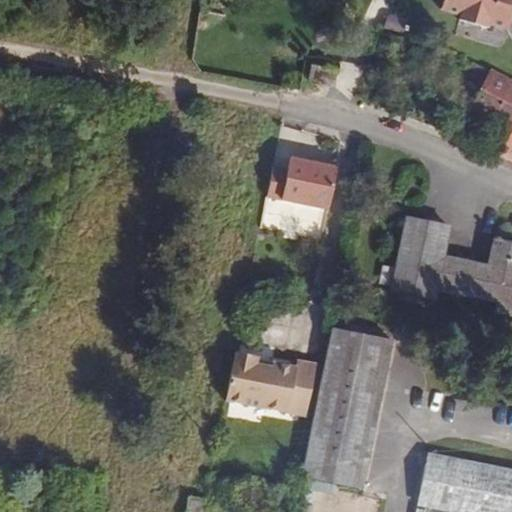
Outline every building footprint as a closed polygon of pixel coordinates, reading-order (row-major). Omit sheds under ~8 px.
[(511,0),(447,0),(443,18),(463,24),(461,28),(489,36),(490,31),(510,37),(511,30),(511,0)] [(483,93),(475,109),(511,126),(511,83),(477,66),(466,86),(483,93)] [(354,79),(331,74),(328,91),(351,96),(354,79)] [(280,194),(266,191),(260,220),(322,233),(330,191),(283,182),(280,194)] [(448,298),(464,300),(471,266),(452,264),(456,233),(408,228),(400,297),(447,303),(448,298)] [(504,312),(511,313),(511,240),(503,239),(500,269),(471,266),(464,300),(504,305),(504,312)] [(382,322),(329,310),(314,388),(304,438),(301,455),(352,466),(382,322)] [(255,378),(229,373),(220,424),(304,438),(314,388),(295,384),(293,390),(270,386),(269,390),(254,387),(255,378)] [(511,511),(511,452),(437,436),(421,511),(511,511)] [(200,511),(202,503),(183,499),(180,511),(200,511)]
